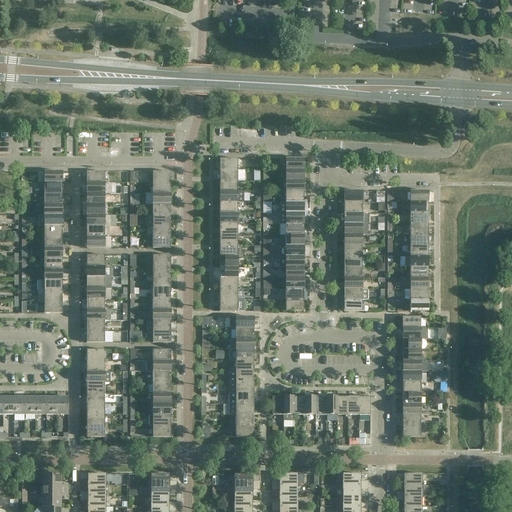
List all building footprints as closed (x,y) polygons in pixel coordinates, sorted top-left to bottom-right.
[(237,171),(237,159),(219,159),(219,171),(237,171)] [(303,171),(303,159),(285,160),(285,171),(303,171)] [(237,182),(237,171),(219,171),(219,182),(237,182)] [(303,182),(303,171),(285,171),(285,182),(303,182)] [(62,184),(62,172),(44,172),(44,184),(62,184)] [(104,183),(104,172),(86,172),(86,183),(104,183)] [(170,183),(170,172),(152,172),(152,183),(170,183)] [(237,192),(237,182),(219,182),(219,192),(237,192)] [(303,192),(303,182),(285,182),(285,192),(303,192)] [(104,194),(104,183),(86,183),(86,194),(104,194)] [(170,194),(170,183),(152,183),(152,194),(170,194)] [(62,194),(62,184),(44,184),(44,194),(62,194)] [(377,201),(385,202),(385,191),(377,191),(377,201)] [(237,203),(237,192),(219,192),(219,203),(237,203)] [(303,203),(303,192),(285,192),(285,203),(303,203)] [(362,203),(362,192),(344,192),(344,203),(362,203)] [(428,203),(428,192),(410,192),(410,203),(428,203)] [(62,205),(62,194),(44,194),(44,205),(62,205)] [(104,205),(104,194),(86,194),(86,205),(104,205)] [(170,205),(170,194),(152,194),(152,205),(170,205)] [(237,214),(237,203),(219,203),(219,214),(237,214)] [(303,214),(303,203),(285,203),(285,214),(303,214)] [(362,214),(362,203),(344,203),(344,214),(362,214)] [(428,214),(428,203),(410,203),(410,214),(428,214)] [(62,216),(62,205),(44,205),(44,216),(62,216)] [(104,216),(104,205),(86,205),(86,216),(104,216)] [(170,216),(170,205),(152,205),(152,216),(170,216)] [(237,225),(237,214),(219,214),(219,225),(237,225)] [(303,225),(303,214),(285,214),(285,225),(303,225)] [(362,225),(362,214),(344,214),(344,225),(362,225)] [(428,225),(428,214),(410,214),(410,225),(428,225)] [(62,227),(62,216),(44,216),(44,227),(62,227)] [(104,227),(104,216),(86,216),(86,227),(104,227)] [(170,227),(170,216),(152,216),(152,227),(170,227)] [(237,236),(237,225),(219,225),(219,236),(237,236)] [(303,236),(303,225),(285,225),(285,236),(303,236)] [(362,236),(362,225),(344,225),(344,236),(362,236)] [(428,236),(428,225),(410,225),(410,236),(428,236)] [(62,238),(62,227),(44,227),(44,238),(62,238)] [(104,237),(104,227),(86,227),(86,237),(104,237)] [(170,237),(170,227),(152,227),(152,237),(170,237)] [(237,246),(237,236),(219,236),(219,246),(237,246)] [(303,246),(303,236),(285,236),(285,246),(303,246)] [(362,246),(362,236),(344,236),(344,246),(362,246)] [(428,246),(428,236),(410,236),(410,246),(428,246)] [(104,249),(104,237),(86,237),(86,249),(104,249)] [(170,249),(170,237),(152,237),(152,249),(170,249)] [(62,248),(62,238),(44,238),(44,248),(62,248)] [(237,257),(237,246),(219,246),(219,257),(237,257)] [(303,257),(303,246),(285,246),(285,257),(303,257)] [(362,257),(362,246),(344,246),(344,257),(362,257)] [(428,257),(428,246),(410,246),(410,257),(428,257)] [(62,259),(62,248),(44,248),(44,259),(62,259)] [(104,267),(104,256),(86,256),(86,267),(104,267)] [(170,267),(170,256),(152,256),(152,267),(170,267)] [(237,268),(237,257),(219,257),(219,268),(237,268)] [(303,268),(303,257),(285,257),(285,268),(303,268)] [(362,268),(362,257),(344,257),(344,268),(362,268)] [(428,257),(410,257),(405,257),(405,268),(410,268),(428,268),(428,257)] [(62,270),(62,259),(44,259),(44,270),(62,270)] [(104,278),(104,267),(86,267),(86,278),(104,278)] [(170,278),(170,267),(152,267),(152,278),(170,278)] [(237,279),(237,268),(219,268),(219,279),(237,279)] [(303,279),(303,268),(285,268),(285,279),(303,279)] [(362,279),(362,268),(344,268),(344,279),(362,279)] [(428,279),(428,268),(410,268),(410,279),(428,279)] [(62,281),(62,270),(44,270),(44,281),(62,281)] [(104,289),(104,278),(86,278),(86,289),(104,289)] [(170,289),(170,278),(152,278),(152,289),(170,289)] [(237,290),(237,279),(219,279),(219,290),(237,290)] [(303,290),(303,279),(285,279),(285,290),(303,290)] [(362,290),(362,279),(344,279),(344,290),(362,290)] [(428,290),(428,279),(410,279),(410,290),(428,290)] [(62,292),(62,281),(44,281),(44,292),(62,292)] [(104,300),(104,289),(86,289),(86,300),(104,300)] [(170,300),(170,289),(152,289),(152,300),(170,300)] [(237,300),(237,290),(219,290),(219,300),(237,300)] [(303,300),(303,290),(285,290),(285,300),(303,300)] [(368,290),(362,290),(344,290),(344,300),(362,300),(368,300),(368,290)] [(428,290),(410,290),(405,290),(405,300),(410,300),(428,300),(428,290)] [(62,302),(62,292),(44,292),(44,302),(62,302)] [(104,310),(104,300),(86,300),(86,310),(104,310)] [(170,310),(170,300),(152,300),(152,310),(170,310)] [(237,312),(237,300),(219,300),(219,312),(237,312)] [(303,312),(303,300),(285,300),(285,312),(303,312)] [(362,312),(362,300),(344,300),(344,312),(362,312)] [(428,312),(428,300),(410,300),(410,312),(428,312)] [(62,314),(62,302),(44,302),(44,314),(62,314)] [(104,321),(104,310),(86,310),(86,321),(104,321)] [(170,321),(170,310),(152,310),(152,321),(170,321)] [(253,329),(253,318),(235,318),(235,329),(253,329)] [(420,329),(420,318),(402,318),(402,329),(420,329)] [(104,332),(104,321),(86,321),(86,332),(104,332)] [(170,332),(170,321),(152,321),(152,332),(170,332)] [(253,340),(253,329),(235,329),(235,340),(253,340)] [(420,340),(420,329),(402,329),(402,340),(420,340)] [(104,343),(104,332),(86,332),(86,343),(104,343)] [(171,343),(170,332),(152,332),(152,343),(171,343)] [(253,351),(253,340),(235,340),(235,351),(253,351)] [(423,340),(420,340),(402,340),(402,351),(420,351),(423,351),(424,350),(425,350),(425,349),(426,348),(426,347),(426,346),(426,345),(426,344),(426,343),(426,342),(425,341),(424,340),(423,340)] [(104,362),(104,350),(86,350),(86,362),(104,362)] [(171,362),(171,350),(152,350),(152,362),(171,362)] [(253,362),(253,351),(235,351),(235,362),(253,362)] [(420,361),(420,351),(402,351),(402,362),(420,361)] [(420,372),(420,361),(402,362),(402,372),(420,372)] [(104,372),(104,362),(86,362),(86,372),(104,372)] [(171,372),(171,362),(152,362),(153,372),(171,372)] [(253,372),(253,362),(235,362),(235,372),(253,372)] [(104,383),(104,372),(86,372),(86,383),(104,383)] [(171,383),(171,372),(153,372),(153,383),(171,383)] [(253,383),(253,372),(235,372),(235,383),(253,383)] [(420,383),(420,372),(402,372),(402,383),(420,383)] [(104,394),(104,383),(86,383),(86,394),(104,394)] [(171,394),(171,383),(153,383),(153,394),(171,394)] [(253,394),(253,383),(235,383),(235,394),(253,394)] [(420,394),(420,383),(402,383),(402,394),(420,394)] [(104,405),(104,394),(86,394),(86,405),(104,405)] [(171,405),(171,394),(153,394),(153,405),(171,405)] [(253,405),(253,394),(235,394),(235,405),(253,405)] [(420,405),(420,394),(402,394),(402,405),(420,405)] [(14,415),(14,398),(3,398),(3,415),(14,415)] [(24,415),(24,398),(14,398),(14,415),(24,415)] [(35,415),(35,398),(24,398),(24,415),(35,415)] [(46,415),(46,398),(35,398),(35,415),(46,415)] [(57,415),(57,398),(46,398),(46,415),(57,415)] [(68,415),(68,398),(57,398),(57,415),(68,415)] [(283,416),(283,398),(272,398),(272,416),(283,416)] [(294,416),(294,398),(283,398),(283,416),(294,416)] [(305,416),(305,398),(294,398),(294,416),(305,416)] [(316,416),(316,398),(305,398),(305,416),(316,416)] [(326,416),(326,398),(316,398),(316,416),(326,416)] [(337,416),(337,398),(326,398),(326,416),(337,416)] [(348,416),(348,398),(337,398),(337,416),(348,416)] [(359,416),(359,398),(348,398),(348,416),(359,416)] [(370,416),(370,398),(359,398),(359,416),(370,416)] [(105,416),(104,405),(86,405),(87,416),(105,416)] [(171,416),(171,405),(153,405),(153,416),(171,416)] [(253,416),(253,405),(235,405),(235,416),(253,416)] [(420,416),(420,405),(402,405),(402,415),(420,416)] [(420,426),(420,416),(402,415),(402,426),(420,426)] [(104,426),(105,416),(87,416),(86,427),(104,426)] [(171,426),(171,416),(153,416),(153,426),(171,426)] [(253,426),(253,416),(235,416),(235,426),(253,426)] [(105,438),(104,426),(86,427),(87,438),(105,438)] [(171,438),(171,426),(153,426),(153,438),(171,438)] [(253,438),(253,426),(235,426),(235,438),(253,438)] [(420,438),(420,426),(402,426),(402,438),(420,438)] [(60,511),(61,497),(68,497),(68,486),(61,486),(61,475),(43,475),(43,507),(39,507),(39,511),(60,511)] [(106,486),(106,475),(80,475),(80,479),(86,479),(86,477),(88,477),(88,486),(106,486)] [(169,484),(169,475),(151,475),(151,486),(176,486),(176,482),(171,482),(170,484),(169,484)] [(252,484),(252,475),(234,475),(234,486),(260,486),(260,482),(254,482),(253,484),(252,484)] [(297,486),(297,475),(279,475),(279,484),(278,484),(277,482),(277,481),(272,481),(272,486),(297,486)] [(360,484),(360,475),(342,475),(342,486),(368,486),(368,482),(363,482),(362,484),(360,484)] [(422,486),(422,475),(396,475),(396,479),(401,479),(402,477),(404,477),(404,486),(422,486)] [(106,497),(106,486),(88,486),(87,494),(86,494),(85,493),(85,492),(80,492),(80,497),(106,497)] [(169,497),(169,488),(170,488),(171,490),(176,490),(176,486),(151,486),(151,497),(169,497)] [(252,497),(252,488),(253,488),(254,490),(260,490),(260,486),(234,486),(234,497),(252,497)] [(297,497),(297,486),(272,486),(272,490),(277,490),(278,488),(279,488),(279,497),(297,497)] [(360,497),(360,488),(362,488),(363,490),(368,490),(368,486),(342,486),(342,497),(360,497)] [(422,497),(422,486),(404,486),(404,494),(402,494),(401,492),(396,492),(396,497),(422,497)] [(106,507),(106,497),(80,497),(80,501),(86,501),(86,499),(88,499),(88,507),(106,507)] [(169,505),(169,497),(151,497),(151,507),(176,507),(176,503),(171,503),(170,505),(169,505)] [(252,505),(252,497),(234,497),(234,507),(260,507),(260,503),(254,503),(253,505),(252,505)] [(297,507),(297,497),(279,497),(279,505),(278,505),(277,503),(272,503),(272,507),(297,507)] [(360,505),(360,497),(342,497),(342,507),(368,507),(368,503),(363,503),(362,505),(360,505)] [(422,507),(422,497),(396,497),(396,501),(401,501),(402,499),(404,499),(404,507),(422,507)]
